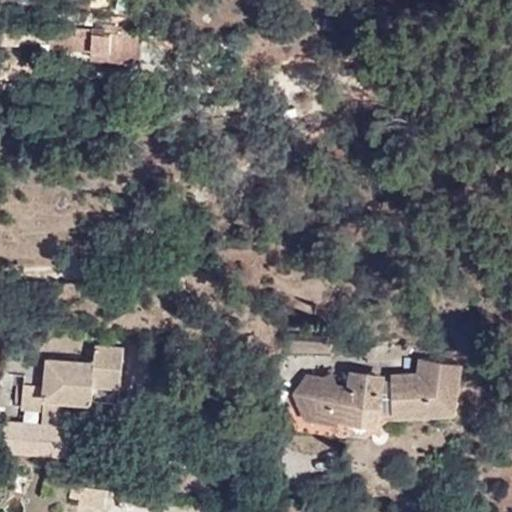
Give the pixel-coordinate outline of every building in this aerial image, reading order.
[(65,10),(24,10),(24,34),(54,35),(54,45),(97,45),(97,50),(155,49),(155,28),(106,27),(105,21),(65,20),(65,10)] [(350,319),(298,321),(299,352),(351,351),(350,319)] [(95,361),(46,359),(45,383),(22,383),(21,407),(44,408),(43,426),(71,427),(72,404),(90,405),(89,427),(117,429),(119,395),(93,394),(93,386),(121,387),(123,347),(96,346),(95,361)] [(384,374),(386,424),(451,415),(456,365),(409,357),(408,374),(384,374)] [(334,422),(373,425),(369,372),(351,371),(351,383),(296,377),(284,397),(299,424),(318,426),(334,422)] [(373,425),(386,424),(384,374),(369,372),(373,425)] [(78,488),(78,511),(106,511),(106,487),(78,488)]
